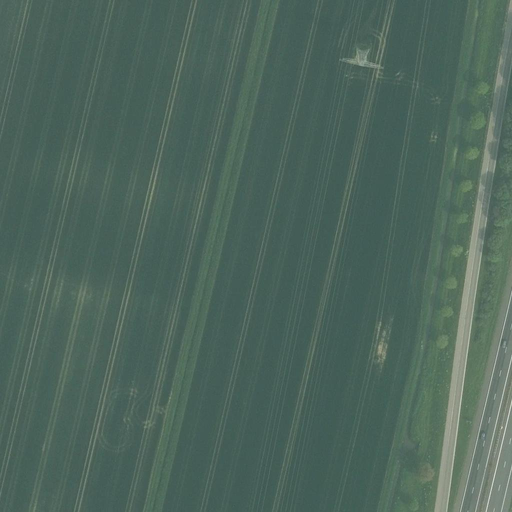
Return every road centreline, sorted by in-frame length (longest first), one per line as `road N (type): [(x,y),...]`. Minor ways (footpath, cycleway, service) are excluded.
road 1 (track): [(146,511),(264,0),(276,0),(158,511)]
road 2 (track): [(492,0),(423,451),(403,511)]
road 3 (motorway): [(511,38),(442,511)]
road 4 (motorway): [(511,323),(467,511)]
